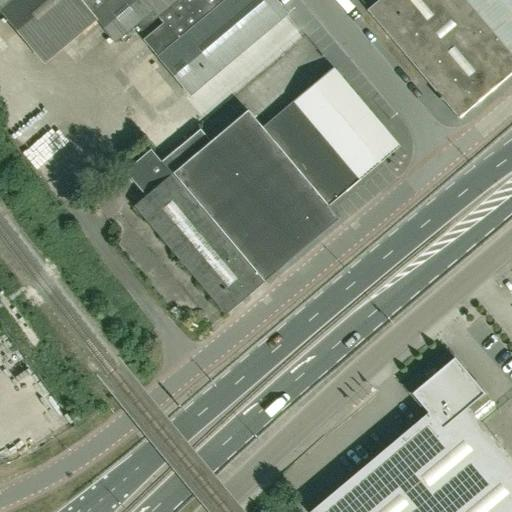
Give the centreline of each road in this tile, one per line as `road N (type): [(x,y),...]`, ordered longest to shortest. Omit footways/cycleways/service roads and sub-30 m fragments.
road 1 (primary): [(511,152),(91,511)]
road 2 (primary): [(149,511),(511,202)]
road 3 (unclassified): [(511,243),(285,436),(212,511)]
road 4 (unclassified): [(191,369),(446,157)]
road 5 (unclassified): [(0,501),(76,461),(191,369)]
road 6 (unclassified): [(446,157),(315,0)]
road 7 (unclassified): [(191,369),(90,226)]
